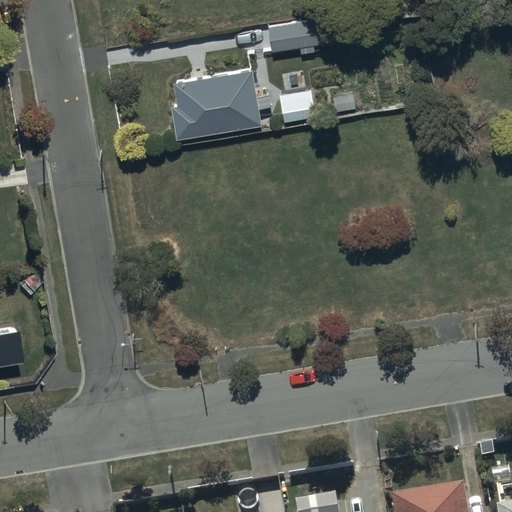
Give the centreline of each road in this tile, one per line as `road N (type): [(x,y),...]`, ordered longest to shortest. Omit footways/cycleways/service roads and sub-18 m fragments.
road 1 (residential): [(47,0),(123,427)]
road 2 (residential): [(123,427),(511,363)]
